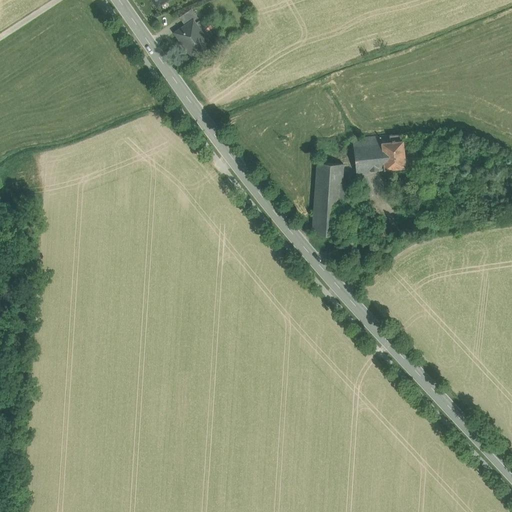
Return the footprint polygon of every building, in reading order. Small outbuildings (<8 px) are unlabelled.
[(191,9),(179,17),(185,26),(193,21),(198,18),(191,9)] [(193,21),(185,26),(175,33),(183,45),(184,44),(192,55),(191,56),(209,44),(193,21)] [(380,136),(353,139),(356,173),(384,170),(381,143),(380,136)] [(390,142),(381,143),(384,170),(405,167),(402,141),(390,142)] [(343,164),(317,162),(312,233),(339,235),(340,213),(350,214),(352,184),(342,184),(343,164)]
